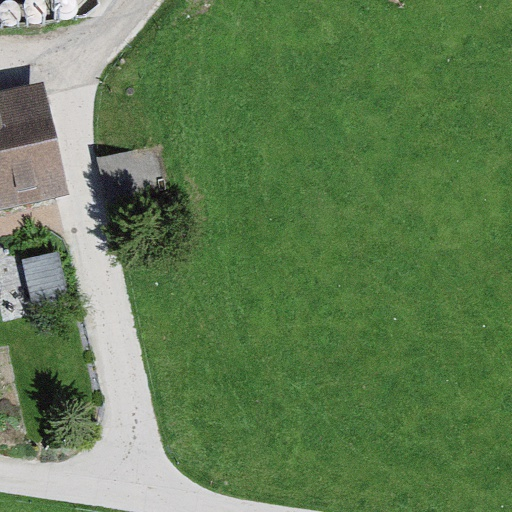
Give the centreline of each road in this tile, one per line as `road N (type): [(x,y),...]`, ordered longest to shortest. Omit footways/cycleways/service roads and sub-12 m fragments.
road 1 (track): [(138,0),(89,52),(68,93),(151,501)]
road 2 (track): [(214,511),(0,481)]
